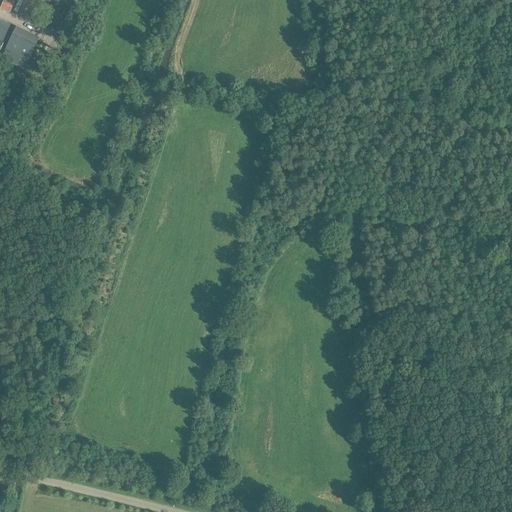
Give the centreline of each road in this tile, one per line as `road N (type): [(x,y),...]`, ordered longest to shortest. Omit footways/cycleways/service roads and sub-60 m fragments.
road 1 (unclassified): [(0,472),(176,511)]
road 2 (unclassified): [(0,144),(80,0)]
